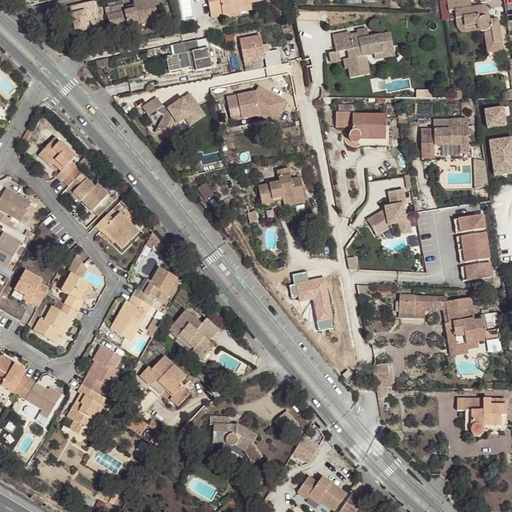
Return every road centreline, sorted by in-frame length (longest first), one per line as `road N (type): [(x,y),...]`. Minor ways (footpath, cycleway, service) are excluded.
road 1 (secondary): [(357,429),(55,72)]
road 2 (secondary): [(46,81),(347,438)]
road 3 (residential): [(293,59),(366,388),(357,429)]
road 4 (residential): [(0,158),(23,173),(108,282),(59,365),(0,334)]
road 5 (unknown): [(343,275),(443,274),(440,213)]
